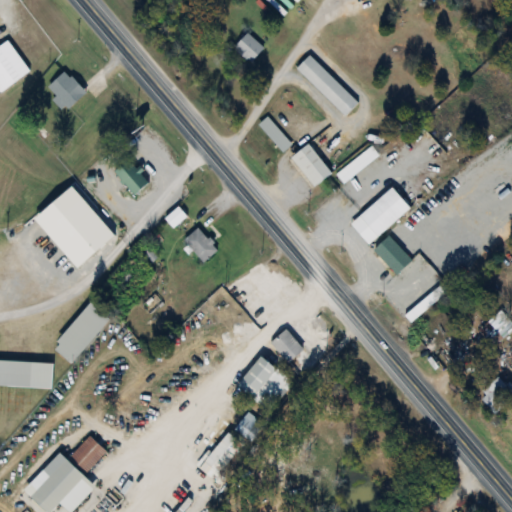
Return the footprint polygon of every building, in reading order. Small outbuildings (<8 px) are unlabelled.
[(264,51),(246,34),(234,47),(252,64),(264,51)] [(0,46),(0,93),(30,73),(8,41),(0,46)] [(297,70),(344,117),(357,104),(310,57),(297,70)] [(53,100),(67,113),(86,93),(64,72),(48,89),(56,97),(53,100)] [(292,145),(266,120),(259,128),(284,153),(292,145)] [(291,159),(313,189),(332,175),(320,160),(329,153),(324,146),(314,153),(309,146),(291,159)] [(336,175),(343,185),(380,158),(372,148),(336,175)] [(148,184),(127,162),(114,175),(135,196),(148,184)] [(350,225),(368,246),(410,210),(391,189),(350,225)] [(117,236),(80,190),(60,206),(97,252),(117,236)] [(166,219),(172,229),(186,220),(180,209),(166,219)] [(203,264),(218,252),(199,228),(184,240),(203,264)] [(411,261),(388,237),(373,252),(396,275),(411,261)] [(155,282),(148,275),(116,308),(123,315),(155,282)] [(242,292),(230,300),(241,315),(263,300),(249,279),(237,286),(242,292)] [(411,323),(437,300),(432,294),(406,317),(411,323)] [(72,365),(109,319),(90,303),(52,349),(72,365)] [(290,364),(304,350),(284,330),(270,344),(290,364)] [(237,383),(264,410),(290,385),(262,358),(237,383)] [(0,386),(52,389),(53,364),(0,361),(0,386)] [(495,413),(511,396),(511,389),(499,376),(478,397),(495,413)] [(262,423),(249,413),(235,430),(248,440),(262,423)] [(199,469),(213,480),(241,447),(227,435),(199,469)] [(91,482),(113,460),(91,437),(69,459),(91,482)] [(43,511),(53,511),(86,479),(67,461),(30,498),(43,511)]
